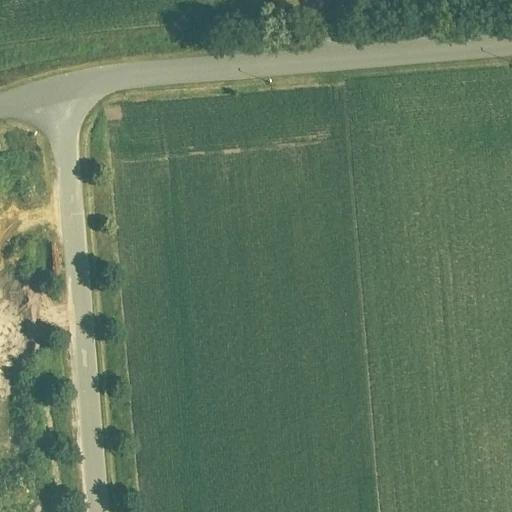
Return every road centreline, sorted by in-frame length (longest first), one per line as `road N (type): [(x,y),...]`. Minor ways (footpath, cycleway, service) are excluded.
road 1 (residential): [(511,45),(157,75),(58,94)]
road 2 (residential): [(99,511),(58,94)]
